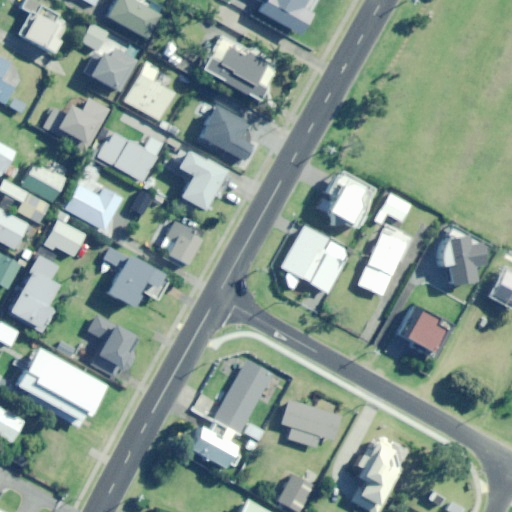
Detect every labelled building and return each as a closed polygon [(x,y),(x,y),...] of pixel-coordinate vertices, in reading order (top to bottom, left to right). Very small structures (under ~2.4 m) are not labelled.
[(50,55),(69,21),(31,0),(23,0),(18,9),(27,14),(15,35),(50,55)] [(156,14),(130,0),(111,0),(103,16),(142,39),(156,14)] [(316,0),(236,0),(296,35),(316,0)] [(118,93),(140,52),(90,25),(80,43),(94,51),(82,74),(118,93)] [(218,34),(197,69),(253,100),(262,88),(260,86),(272,65),(262,59),(264,56),(245,47),(243,49),(218,34)] [(9,97),(22,72),(0,60),(0,102),(20,114),(25,105),(9,97)] [(155,68),(143,61),(122,101),(156,120),(171,92),(149,81),(155,68)] [(88,97),(83,105),(72,99),(64,113),(53,107),(44,123),(86,147),(108,109),(88,97)] [(247,130),(249,125),(214,106),(197,138),(239,161),(254,134),(247,130)] [(153,160),(162,143),(148,137),(140,154),(153,160)] [(6,165),(14,153),(0,144),(0,168),(12,176),(15,171),(6,165)] [(113,169),(123,154),(113,147),(102,162),(113,169)] [(222,171),(183,151),(173,167),(188,176),(176,196),(201,210),(222,171)] [(50,204),(61,183),(31,166),(20,186),(50,204)] [(360,213),(357,209),(368,189),(336,171),(323,193),(331,198),(323,212),(329,228),(337,224),(345,229),(347,227),(352,228),(357,227),(360,223),(362,218),(360,213)] [(38,224),(47,206),(2,182),(0,185),(0,192),(21,203),(16,212),(38,224)] [(102,189),(97,198),(76,186),(63,210),(102,232),(120,199),(102,189)] [(139,215),(150,198),(140,192),(130,210),(139,215)] [(396,235),(411,206),(389,194),(373,223),(396,235)] [(0,210),(0,243),(12,250),(26,225),(0,210)] [(52,219),(56,221),(43,246),(52,251),(54,248),(72,257),(84,236),(64,225),(68,217),(57,211),(52,219)] [(184,266),(200,238),(173,223),(164,239),(171,243),(164,255),(184,266)] [(325,294),(349,253),(303,227),(279,268),(325,294)] [(381,297),(404,244),(380,233),(356,286),(381,297)] [(467,245),(466,237),(441,241),(440,243),(438,254),(439,266),(439,268),(446,266),(450,286),(474,282),(471,267),(485,265),(480,242),(467,245)] [(156,302),(169,278),(108,246),(100,261),(118,271),(105,295),(131,308),(139,292),(156,302)] [(0,286),(6,290),(19,266),(0,255),(0,286)] [(47,282),(55,267),(37,257),(6,313),(41,332),(52,312),(43,307),(54,286),(47,282)] [(511,309),(511,276),(503,272),(489,296),(511,309)] [(431,323),(434,317),(418,309),(402,339),(428,353),(441,329),(431,323)] [(126,373),(143,341),(95,316),(86,333),(102,341),(89,366),(112,378),(117,368),(126,373)] [(0,343),(9,348),(17,333),(0,323),(0,343)] [(71,356),(77,346),(62,338),(56,348),(71,356)] [(104,388),(36,350),(14,387),(28,395),(26,400),(76,429),(85,415),(88,417),(104,388)] [(238,434),(271,374),(246,360),(213,420),(238,434)] [(0,388),(7,392),(12,383),(1,378),(0,379),(0,388)] [(331,441),(338,417),(287,401),(280,425),(290,428),(287,440),(314,448),(317,437),(331,441)] [(0,438),(9,444),(22,422),(0,408),(0,438)] [(234,449),(226,444),(231,434),(211,423),(206,432),(198,428),(186,449),(222,470),(226,464),(232,468),(239,457),(232,453),(234,449)] [(347,503),(365,511),(378,511),(400,470),(387,440),(374,434),(363,455),(359,453),(352,468),(357,471),(353,479),(357,482),(347,503)] [(253,456),(259,445),(249,439),(243,450),(253,456)] [(293,511),(297,511),(312,488),(292,475),(276,501),(293,511)] [(262,511),(244,501),(237,511),(262,511)]
